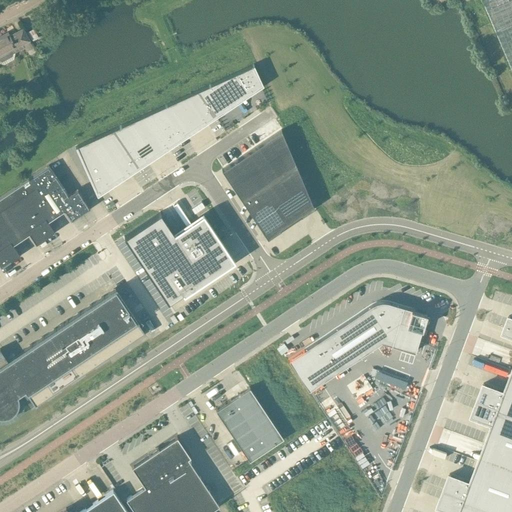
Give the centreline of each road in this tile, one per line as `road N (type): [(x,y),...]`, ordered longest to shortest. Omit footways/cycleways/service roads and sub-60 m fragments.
road 1 (unclassified): [(0,511),(362,270),(407,270),(475,293)]
road 2 (unclassified): [(12,452),(272,277)]
road 3 (unclassified): [(272,277),(342,231),(369,224),(403,224),(492,252)]
road 4 (unclassified): [(0,295),(197,165)]
road 5 (unclassified): [(393,511),(475,293)]
road 6 (unclassified): [(197,165),(272,277)]
